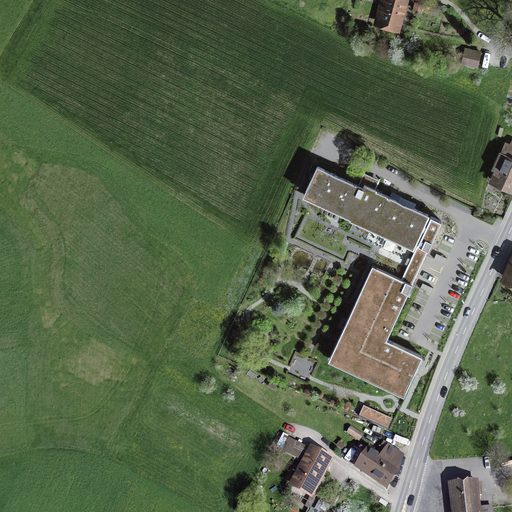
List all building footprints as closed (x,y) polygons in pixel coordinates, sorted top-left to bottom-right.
[(379,0),(372,27),(400,34),(409,0),(379,0)] [(412,11),(422,14),(424,5),(415,2),(412,11)] [(453,24),(455,18),(447,16),(445,23),(453,24)] [(482,52),(465,48),(461,66),(478,70),(482,52)] [(511,188),(511,139),(507,137),(488,180),(511,190),(511,188)] [(306,192),(305,194),(319,200),(320,197),(352,211),(348,219),(359,224),(362,219),(415,244),(421,232),(423,226),(429,215),(375,190),(376,189),(375,189),(378,182),(363,175),(359,185),(317,166),(305,191),(306,192)] [(442,219),(431,214),(425,227),(423,226),(421,232),(422,233),(402,278),(371,265),(354,303),(337,341),(328,361),(405,395),(422,355),(387,339),(411,286),(420,267),(426,254),(427,255),(431,246),(430,245),(442,219)] [(447,259),(436,254),(434,260),(445,265),(447,259)] [(433,289),(422,284),(420,290),(431,295),(433,289)] [(393,418),(364,405),(359,415),(388,428),(393,418)] [(283,434),(276,448),(298,459),(305,445),(283,434)] [(407,458),(386,445),(379,456),(367,448),(354,468),(387,489),(407,458)] [(329,458),(310,449),(298,474),(290,470),(284,482),(311,495),(329,458)] [(492,511),(492,507),(476,509),(475,499),(478,499),(478,495),(482,495),(481,484),(473,485),(473,484),(453,486),(456,511),(492,511)]
